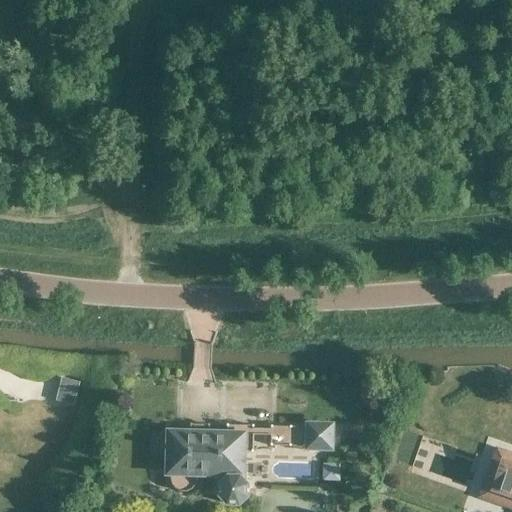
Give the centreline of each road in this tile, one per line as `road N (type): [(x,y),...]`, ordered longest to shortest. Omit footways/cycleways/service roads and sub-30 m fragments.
road 1 (unclassified): [(511,288),(129,294),(0,278)]
road 2 (track): [(129,294),(143,0)]
